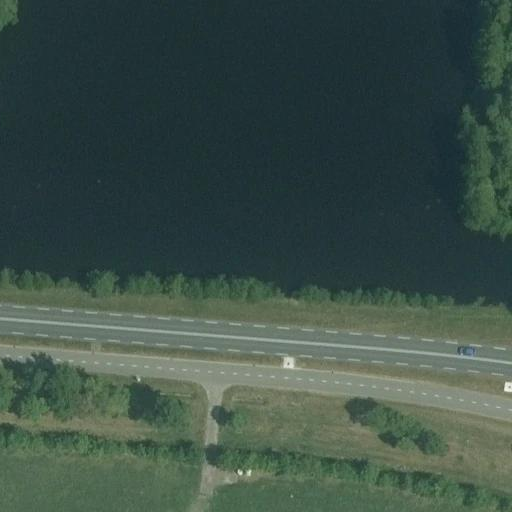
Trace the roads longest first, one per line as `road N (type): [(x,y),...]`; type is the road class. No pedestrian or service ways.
road 1 (unclassified): [(511,410),(309,380),(0,355)]
road 2 (secondary): [(511,364),(0,319)]
